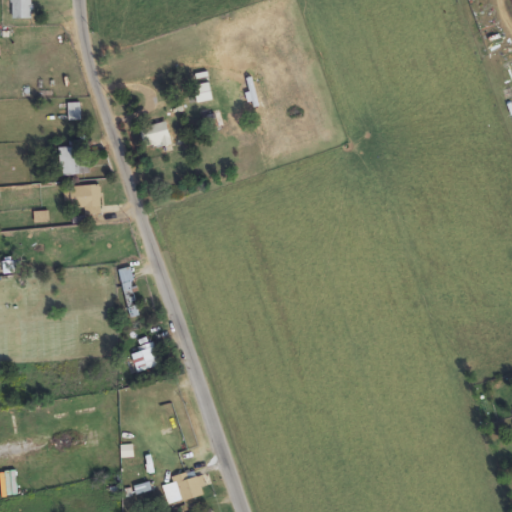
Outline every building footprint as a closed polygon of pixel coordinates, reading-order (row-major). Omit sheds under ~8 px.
[(32,19),(31,0),(11,0),(11,19),(32,19)] [(81,104),(68,104),(68,121),(81,121),(81,104)] [(211,115),(211,126),(220,126),(220,115),(211,115)] [(142,126),(143,149),(170,147),(168,125),(142,126)] [(60,147),(60,176),(88,175),(88,147),(60,147)] [(86,208),(86,214),(100,215),(101,187),(71,186),(70,208),(86,208)] [(119,270),(129,319),(140,316),(129,268),(119,270)] [(130,352),(137,374),(160,366),(153,344),(130,352)] [(164,406),(170,440),(180,438),(174,404),(164,406)] [(169,508),(205,496),(197,471),(172,478),(174,483),(162,487),(169,508)]
